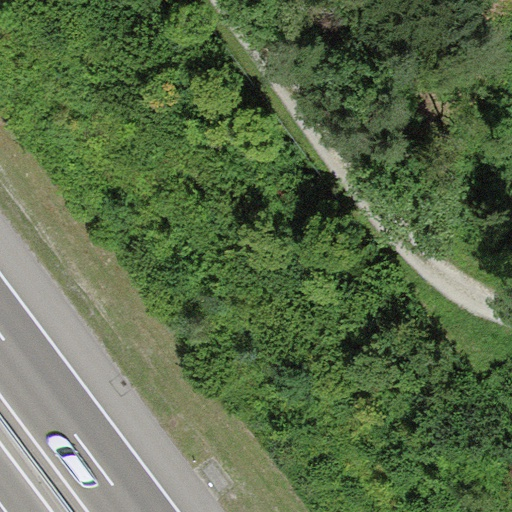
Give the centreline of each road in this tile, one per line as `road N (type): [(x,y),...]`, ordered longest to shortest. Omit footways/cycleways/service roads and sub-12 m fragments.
road 1 (track): [(214,0),(414,263),(511,323)]
road 2 (motorway): [(135,511),(0,331)]
